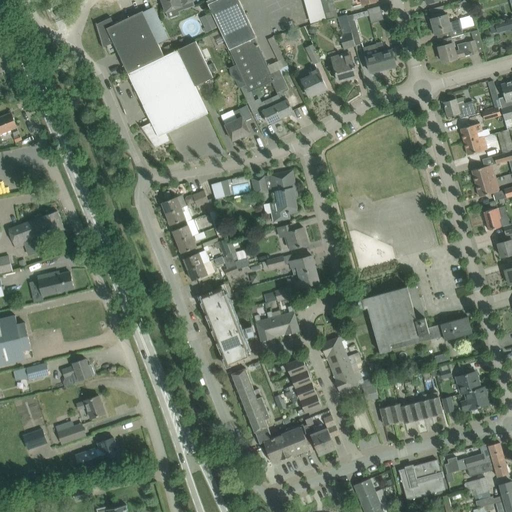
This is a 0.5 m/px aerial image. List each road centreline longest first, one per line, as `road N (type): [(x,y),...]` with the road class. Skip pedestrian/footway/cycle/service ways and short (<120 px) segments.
road 1 (unclassified): [(178,511),(126,347),(0,40)]
road 2 (primary): [(186,445),(0,0)]
road 3 (residential): [(271,503),(251,481),(136,197),(138,176)]
road 4 (residential): [(355,467),(313,347),(315,316),(342,286),(303,144)]
road 5 (residential): [(511,412),(424,89)]
road 6 (residential): [(138,176),(198,171),(303,144)]
road 7 (residential): [(355,467),(511,421)]
road 8 (unclassified): [(138,176),(112,96),(73,50)]
road 9 (residential): [(303,144),(360,108),(424,89)]
